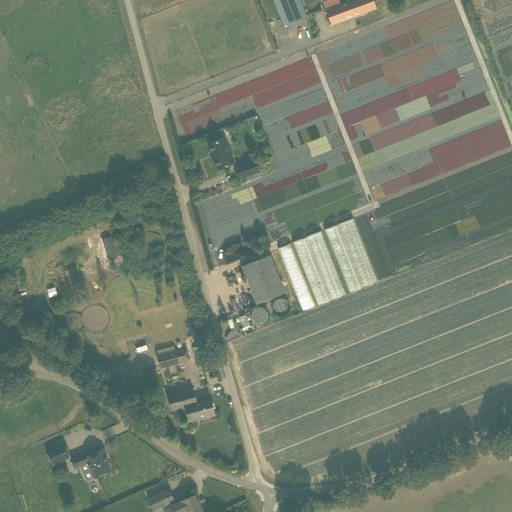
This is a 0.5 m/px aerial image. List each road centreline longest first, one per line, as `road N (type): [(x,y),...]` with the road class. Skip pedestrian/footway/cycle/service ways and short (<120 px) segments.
road 1 (unclassified): [(267,492),(255,473),(127,0)]
road 2 (unclassified): [(267,492),(184,457),(79,386),(38,371)]
road 3 (unclassified): [(267,492),(367,481),(511,426)]
